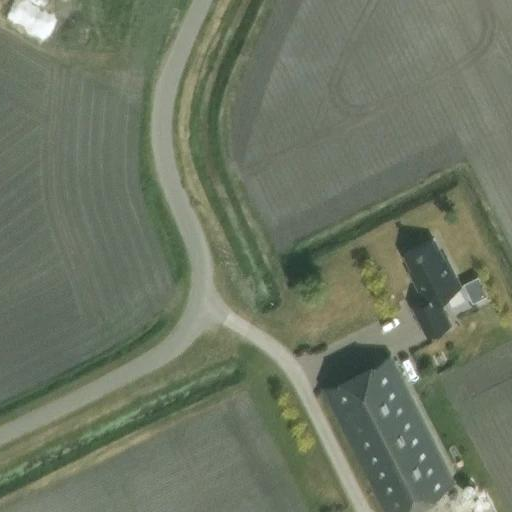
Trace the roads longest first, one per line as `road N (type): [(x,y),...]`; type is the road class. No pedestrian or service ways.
road 1 (unclassified): [(0,436),(165,353),(191,324),(198,263),(154,150),(166,82),(201,0)]
road 2 (unknown): [(281,364),(360,511)]
road 3 (unknown): [(281,364),(406,317)]
